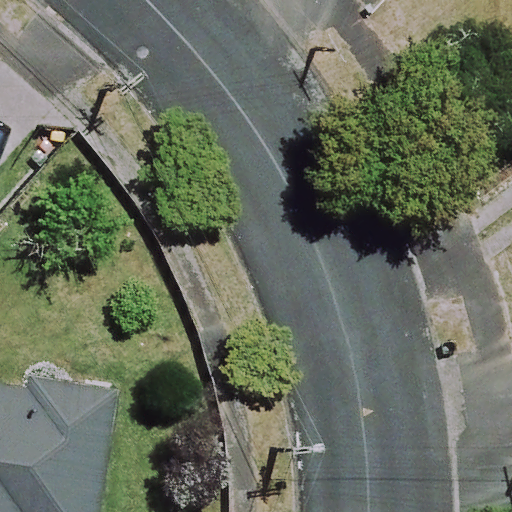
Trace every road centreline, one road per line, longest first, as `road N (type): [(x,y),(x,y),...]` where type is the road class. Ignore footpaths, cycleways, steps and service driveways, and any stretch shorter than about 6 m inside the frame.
road 1 (residential): [(373,511),(367,416),(338,301),(284,183),(223,93),(143,0)]
road 2 (unknown): [(367,416),(511,387)]
